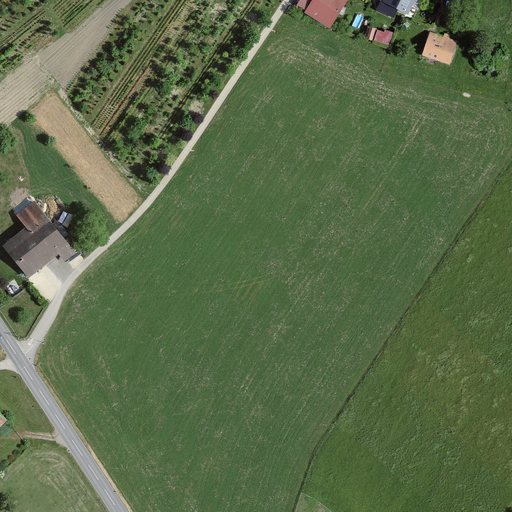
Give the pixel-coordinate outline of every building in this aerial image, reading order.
[(351,0),(314,0),(308,11),(335,27),(351,0)] [(417,0),(380,0),(381,1),(412,13),(417,0)] [(389,44),(393,31),(378,26),(374,39),(389,44)] [(462,42),(431,33),(425,55),(456,64),(462,42)] [(30,227),(7,245),(33,279),(61,256),(65,261),(80,250),(40,200),(21,215),(30,227)] [(0,406),(0,435),(14,420),(0,406)]
